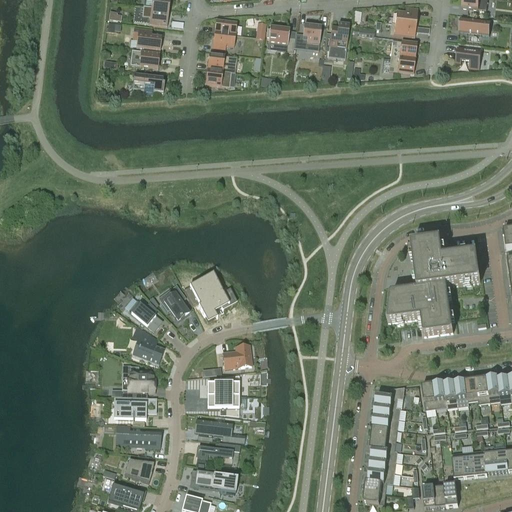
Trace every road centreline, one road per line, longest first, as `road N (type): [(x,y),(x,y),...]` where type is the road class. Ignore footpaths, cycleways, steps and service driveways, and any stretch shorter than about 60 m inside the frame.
road 1 (residential): [(157,511),(173,456),(176,380),(200,344),(291,321),(345,321)]
road 2 (residential): [(368,368),(390,255),(416,239),(490,229)]
road 3 (residential): [(403,0),(196,16)]
road 4 (tertiary): [(345,321),(352,273),(369,242),(412,212),(452,203)]
road 5 (tertiary): [(322,511),(340,365)]
road 6 (residential): [(368,368),(352,511)]
road 7 (residential): [(506,338),(406,350),(395,369)]
